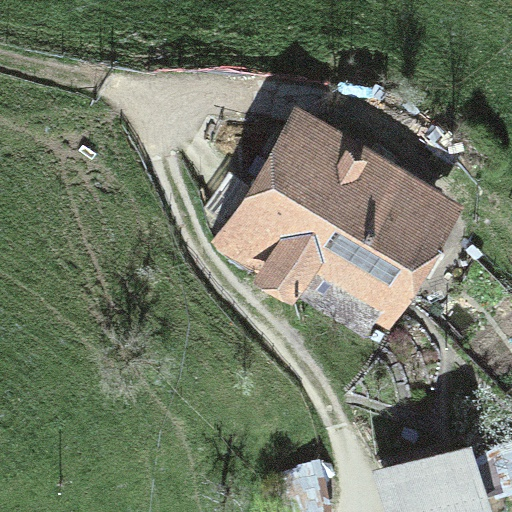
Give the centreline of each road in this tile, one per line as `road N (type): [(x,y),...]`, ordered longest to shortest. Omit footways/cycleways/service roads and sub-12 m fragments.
road 1 (track): [(338,511),(345,472),(336,412),(309,364),(216,271),(146,99),(0,57)]
road 2 (track): [(146,99),(275,100),(381,122),(511,193)]
